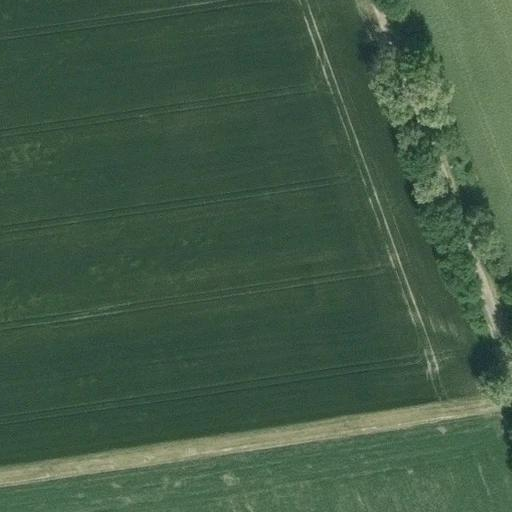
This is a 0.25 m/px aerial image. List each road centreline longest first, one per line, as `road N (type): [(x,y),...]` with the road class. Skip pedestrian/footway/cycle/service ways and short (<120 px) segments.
road 1 (track): [(0,475),(511,397)]
road 2 (residential): [(511,368),(376,0)]
